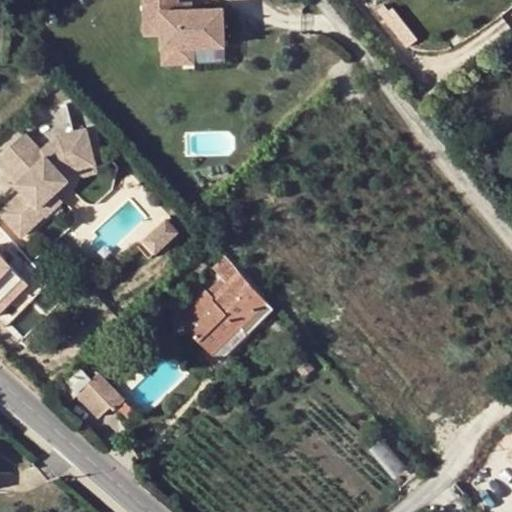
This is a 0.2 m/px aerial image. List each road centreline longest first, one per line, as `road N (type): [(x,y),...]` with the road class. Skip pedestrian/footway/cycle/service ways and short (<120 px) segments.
road 1 (residential): [(511,243),(318,0)]
road 2 (residential): [(143,511),(0,384)]
road 3 (residential): [(391,511),(511,396)]
